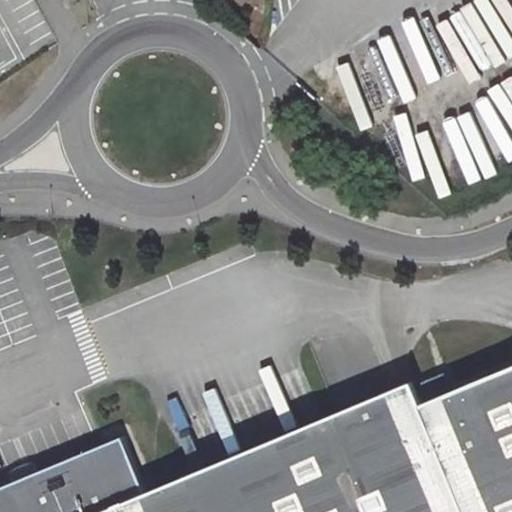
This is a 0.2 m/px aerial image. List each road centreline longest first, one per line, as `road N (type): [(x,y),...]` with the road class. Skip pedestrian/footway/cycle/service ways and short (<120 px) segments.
road 1 (unclassified): [(511,229),(418,249),(347,230),(291,203),(243,144)]
road 2 (unclassified): [(243,144),(239,80),(224,57),(176,31),(122,38),(82,76),(73,102)]
road 3 (unclassified): [(100,181),(153,204),(181,201),(229,170),(243,144)]
